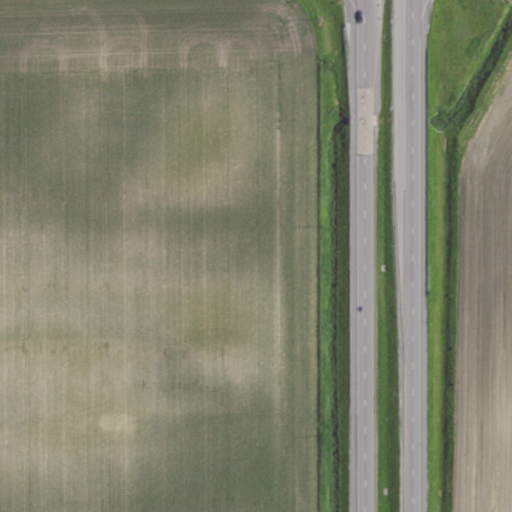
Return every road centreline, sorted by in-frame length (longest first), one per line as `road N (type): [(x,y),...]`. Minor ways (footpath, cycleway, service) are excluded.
road 1 (trunk): [(361,0),(362,511)]
road 2 (trunk): [(410,511),(410,0)]
